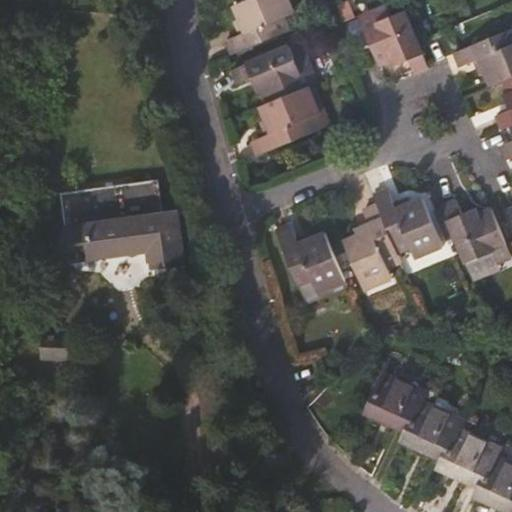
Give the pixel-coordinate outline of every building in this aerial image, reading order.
[(291,31),(286,17),(281,4),(289,0),(249,0),(238,5),(242,18),(245,25),(250,23),(252,31),(242,34),(228,40),(233,54),(291,31)] [(294,13),(289,0),(281,4),(286,17),(294,13)] [(393,18),(388,7),(376,12),(380,23),(393,18)] [(430,68),(419,40),(407,12),(393,18),(380,23),(376,12),(361,18),(378,59),(381,65),(393,60),(400,57),(398,52),(406,49),(410,60),(416,74),(430,68)] [(252,31),(250,23),(245,25),(242,18),(237,21),(242,34),(252,31)] [(511,77),(511,30),(456,53),(462,67),(476,61),(486,57),(488,64),(484,66),(487,73),(492,86),(506,80),(511,77)] [(302,75),(296,61),(290,47),(234,71),(239,85),(254,79),(263,75),(266,81),(262,84),(265,91),(270,104),(310,88),(317,85),(312,71),(302,75)] [(410,60),(406,49),(398,52),(400,57),(393,60),(395,66),(410,60)] [(312,71),(306,57),(296,61),(302,75),(312,71)] [(487,73),(484,66),(488,64),(486,57),(476,61),(481,75),(487,73)] [(262,84),(266,81),(263,75),(254,79),(259,93),(265,91),(262,84)] [(511,126),(511,77),(506,80),(511,93),(511,110),(498,116),(504,130),(511,126)] [(334,127),(317,85),(310,88),(321,115),(307,120),(313,135),(334,127)] [(313,135),(307,120),(321,115),(310,88),(270,104),(262,108),(267,121),(270,128),(274,127),(276,133),(266,137),(254,141),(260,155),(313,135)] [(276,133),(274,127),(270,128),(267,121),(261,123),(266,137),(276,133)] [(511,142),(502,146),(509,161),(511,159),(511,142)] [(187,258),(180,209),(163,211),(158,181),(66,195),(74,257),(153,247),(155,262),(187,258)] [(444,246),(424,199),(411,204),(405,207),(407,211),(399,213),(396,205),(389,191),(376,196),(379,205),(399,252),(414,247),(427,242),(430,252),(444,246)] [(407,211),(405,207),(411,204),(409,200),(396,205),(399,213),(407,211)] [(511,256),(511,254),(493,209),(480,215),(472,218),(474,223),(468,226),(463,215),(456,201),(443,207),(466,262),(480,257),(494,251),(499,262),(511,256)] [(399,252),(379,205),(365,211),(369,222),(374,234),(368,237),(366,233),(360,236),(347,241),(366,288),(380,283),(376,273),(390,268),(403,262),(399,252)] [(472,218),(480,215),(477,208),(463,215),(468,226),(474,223),(472,218)] [(374,234),(369,222),(356,227),(360,236),(366,233),(368,237),(374,234)] [(347,283),(327,234),(315,239),(307,243),(308,246),(302,248),(298,239),(293,226),(279,232),(301,286),(314,280),(320,294),(347,283)] [(307,243),(315,239),(312,233),(298,239),(302,248),(308,246),(307,243)] [(418,257),(430,252),(427,242),(414,247),(418,257)] [(499,262),(494,251),(480,257),(485,267),(499,262)] [(394,277),(390,268),(376,273),(380,283),(394,277)] [(308,305),(349,289),(347,283),(320,294),(314,280),(301,286),(308,305)] [(68,359),(70,333),(48,331),(45,357),(68,359)] [(365,411),(404,429),(417,399),(422,389),(383,372),(365,411)] [(460,417),(417,399),(404,429),(400,439),(441,458),(456,426),(460,417)] [(493,454),(498,444),(456,426),(441,458),(437,467),(479,486),(493,454)] [(511,462),(493,454),(479,486),(474,495),(511,511),(511,462)]
